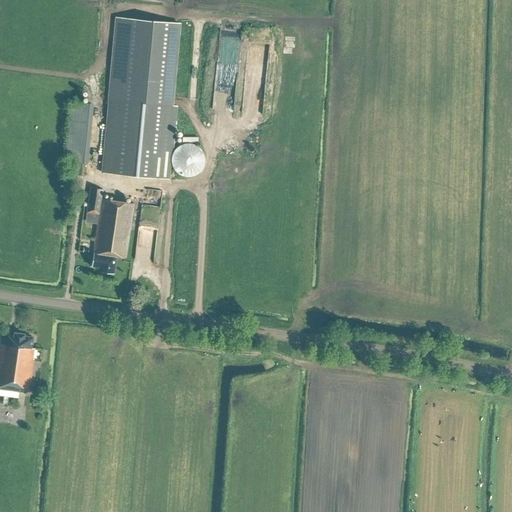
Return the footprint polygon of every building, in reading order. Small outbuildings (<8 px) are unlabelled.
[(103,173),(168,179),(176,106),(172,106),(180,23),(117,17),(103,173)] [(84,163),(90,103),(70,101),(64,161),(84,163)] [(187,176),(192,176),(196,174),(200,171),(202,167),(204,162),(204,158),(203,153),(200,149),(197,146),(192,144),(188,143),(183,143),(179,145),(175,148),(172,152),(171,157),(171,162),(172,166),(175,170),(178,173),(182,176),(187,176)] [(125,258),(133,203),(101,198),(103,189),(90,187),(86,212),(98,214),(91,266),(100,267),(99,271),(113,273),(115,256),(125,258)] [(24,335),(24,333),(13,332),(13,334),(5,333),(1,333),(0,339),(0,394),(17,397),(18,390),(29,391),(33,359),(32,358),(34,348),(31,348),(32,337),(24,335)]
